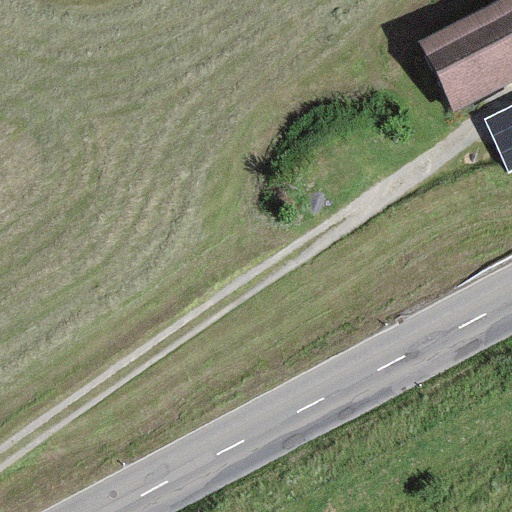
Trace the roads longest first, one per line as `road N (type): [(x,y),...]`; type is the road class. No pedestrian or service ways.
road 1 (track): [(473,125),(0,467)]
road 2 (primary): [(115,511),(511,305)]
